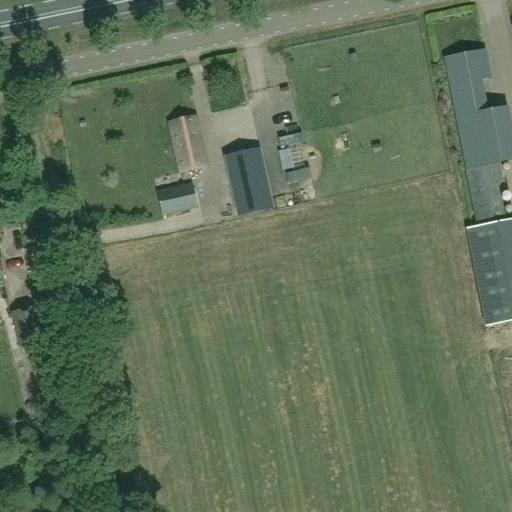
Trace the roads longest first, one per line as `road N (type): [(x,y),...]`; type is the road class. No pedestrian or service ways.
road 1 (unclassified): [(117,511),(15,79)]
road 2 (unclassified): [(15,79),(401,0)]
road 3 (primary): [(0,27),(132,0)]
